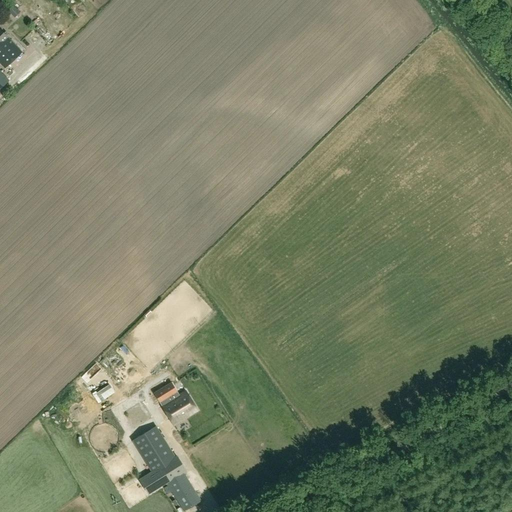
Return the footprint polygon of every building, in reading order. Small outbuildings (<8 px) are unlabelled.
[(0,63),(4,68),(21,52),(6,37),(7,36),(0,29),(0,63)] [(28,41),(23,45),(28,50),(33,46),(28,41)] [(0,89),(9,80),(0,71),(0,89)] [(199,342),(189,330),(186,333),(180,326),(168,335),(184,354),(199,342)] [(154,463),(166,483),(162,486),(166,492),(170,489),(184,511),(200,501),(155,427),(162,423),(141,391),(144,389),(137,379),(124,387),(131,398),(127,401),(148,432),(133,441),(149,466),(154,463)] [(164,409),(188,395),(185,391),(179,395),(171,383),(154,393),(164,409)] [(197,410),(188,395),(164,409),(173,425),(197,410)]
